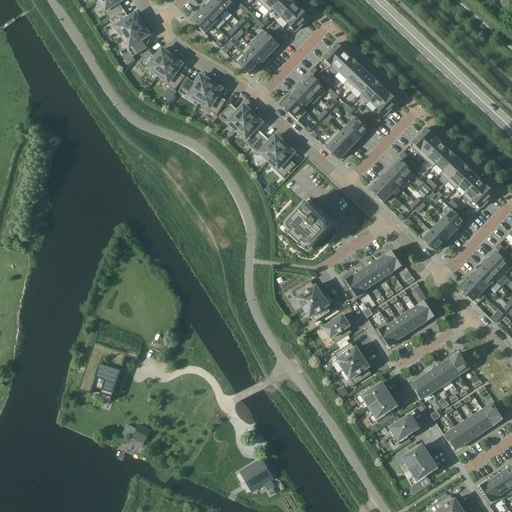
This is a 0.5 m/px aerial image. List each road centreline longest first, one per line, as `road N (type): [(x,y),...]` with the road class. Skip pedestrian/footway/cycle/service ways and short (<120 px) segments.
road 1 (unclassified): [(51,0),(123,110),(199,150),(232,184),(248,223),(256,316),(384,511)]
road 2 (secondary): [(511,129),(374,0)]
road 3 (residential): [(159,23),(257,100)]
road 4 (residential): [(346,184),(257,100)]
